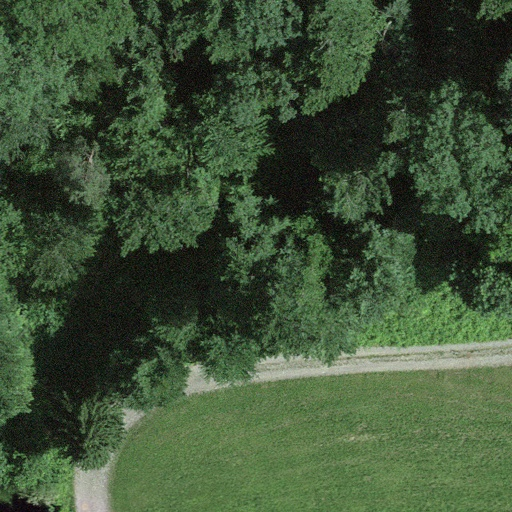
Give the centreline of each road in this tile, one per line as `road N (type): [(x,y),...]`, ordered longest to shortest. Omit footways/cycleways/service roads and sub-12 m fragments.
road 1 (track): [(48,431),(67,360),(105,275),(263,98),(407,0)]
road 2 (track): [(94,458),(139,400),(203,375),(511,351)]
